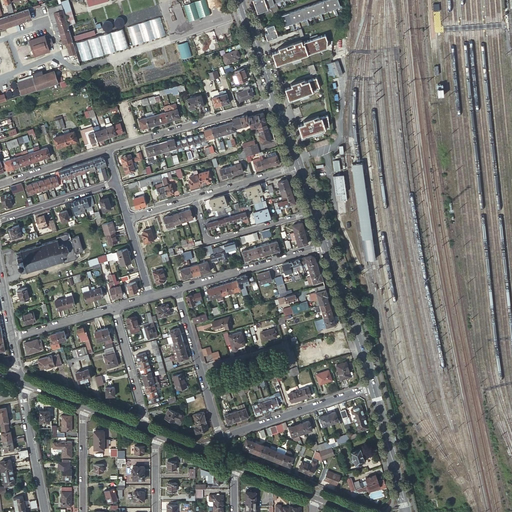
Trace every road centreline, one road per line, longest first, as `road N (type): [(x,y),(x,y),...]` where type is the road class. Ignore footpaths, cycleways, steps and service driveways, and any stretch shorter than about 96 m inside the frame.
road 1 (residential): [(199,368),(285,344),(292,365),(207,393)]
road 2 (residential): [(107,149),(276,100)]
road 3 (residential): [(372,386),(219,438)]
road 4 (residential): [(176,288),(326,244)]
road 5 (residential): [(193,198),(206,240),(314,210)]
road 6 (tertiary): [(326,244),(372,386)]
road 7 (residential): [(20,379),(45,511)]
road 8 (tertiary): [(372,386),(405,511)]
road 9 (residential): [(0,219),(117,181)]
road 10 (residential): [(113,307),(140,426)]
